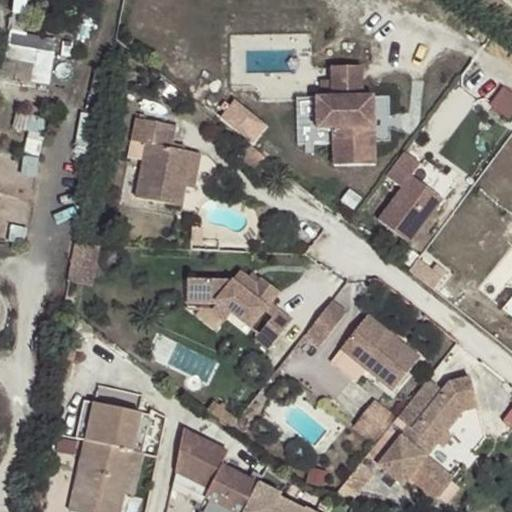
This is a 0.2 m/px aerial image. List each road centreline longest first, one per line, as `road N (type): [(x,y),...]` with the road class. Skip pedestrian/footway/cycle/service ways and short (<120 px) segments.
road 1 (unknown): [(331,511),(234,443),(99,369)]
road 2 (residential): [(349,246),(511,375)]
